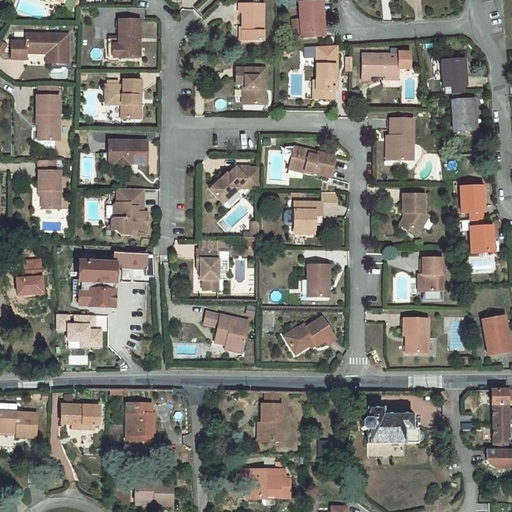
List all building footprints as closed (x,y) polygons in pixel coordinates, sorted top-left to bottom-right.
[(322,2),(299,3),(300,19),(301,36),(301,38),(323,37),(322,2)] [(264,5),(239,4),(238,13),(242,13),(242,28),(242,41),(263,41),(264,5)] [(300,19),(291,19),(292,37),(301,36),(300,19)] [(140,20),(118,20),(118,39),(108,39),(108,61),(119,60),(119,58),(140,58),(140,42),(137,42),(137,38),(140,38),(140,20)] [(25,42),(11,42),(11,60),(26,60),(26,53),(26,48),(46,49),(46,54),(46,64),(68,64),(68,35),(25,35),(25,42)] [(370,81),(370,76),(384,76),(398,77),(398,69),(410,69),(410,53),(398,52),(398,55),(362,55),(361,81),(370,81)] [(337,59),(317,59),(316,81),(316,91),(319,91),(318,99),(333,99),(334,91),(337,91),(337,79),(334,79),(334,76),(337,76),(337,59)] [(464,60),(441,62),(443,87),(451,87),(452,94),(465,93),(465,86),(466,86),(464,60)] [(265,69),(236,69),(235,82),(244,82),(244,105),(265,105),(265,69)] [(117,81),(108,81),(107,85),(105,85),(105,104),(121,105),(121,119),(132,119),(132,114),(140,114),(140,105),(138,105),(138,97),(141,97),(141,81),(123,80),(123,85),(117,85),(117,81)] [(57,86),(39,86),(39,96),(36,96),(36,126),(40,126),(40,142),(59,142),(59,96),(57,96),(57,86)] [(466,101),(465,93),(452,94),(452,102),(466,101)] [(452,102),(451,102),(453,132),(476,130),(474,100),(466,101),(452,102)] [(413,119),(390,119),(390,137),(390,161),(413,161),(413,119)] [(147,142),(108,141),(108,161),(118,161),(118,164),(129,164),(147,164),(147,142)] [(309,151),(296,148),(294,156),(292,156),(289,165),(304,169),(303,173),(303,174),(314,177),(315,174),(330,178),(335,157),(318,153),(317,157),(308,155),(309,151)] [(55,161),(38,161),(38,191),(41,191),(41,197),(41,210),(60,210),(60,172),(55,172),(55,161)] [(215,184),(209,190),(222,204),(239,188),(259,188),(259,168),(235,168),(227,175),(226,174),(220,180),(215,184)] [(484,227),(483,212),(484,212),(482,187),(460,188),(461,213),(470,213),(471,228),(470,228),(471,253),(493,252),(492,227),(484,227)] [(143,190),(116,190),(116,204),(115,204),(113,207),(113,220),(111,222),(111,230),(115,231),(120,236),(133,236),(133,231),(147,231),(147,213),(143,213),(137,212),(137,208),(143,208),(143,190)] [(336,193),(321,193),(321,203),(322,203),(322,205),(336,205),(336,193)] [(425,195),(402,195),(402,213),(404,213),(404,216),(398,226),(407,231),(408,227),(419,234),(429,216),(425,213),(425,195)] [(321,203),(294,203),(293,230),(314,231),(314,226),(314,217),(321,217),(322,205),(322,203),(321,203)] [(259,241),(259,223),(251,223),(252,234),(249,234),(249,241),(259,241)] [(419,234),(408,227),(407,231),(417,237),(419,234)] [(202,291),(217,291),(218,250),(228,250),(228,241),(199,241),(199,250),(196,250),(196,260),(200,260),(200,270),(200,280),(202,280),(202,291)] [(147,255),(121,254),(121,267),(121,269),(147,270),(147,255)] [(82,264),(79,263),(78,281),(73,281),(72,296),(77,296),(77,304),(79,306),(112,307),(113,267),(113,261),(95,260),(95,264),(94,264),(94,256),(82,255),(82,264)] [(442,259),(422,259),(422,275),(422,292),(442,292),(442,259)] [(329,266),(307,265),(306,298),(327,298),(327,286),(329,286),(329,266)] [(248,322),(206,313),(203,323),(217,327),(215,335),(227,338),(225,346),(224,350),(241,354),(248,322)] [(100,347),(100,331),(88,332),(88,327),(94,327),(94,316),(75,316),(74,326),(69,326),(69,316),(58,315),(57,331),(68,331),(67,342),(81,342),(81,347),(100,347)] [(510,351),(504,317),(481,321),(488,355),(510,351)] [(303,325),(296,330),(298,333),(288,339),(292,345),(289,346),(295,355),(314,342),(317,346),(324,341),(332,336),(321,318),(305,328),(303,325)] [(427,319),(403,319),(402,336),(405,336),(407,336),(407,354),(427,354),(427,319)] [(296,330),(284,338),(289,346),(292,345),(288,339),(298,333),(296,330)] [(227,338),(215,335),(214,343),(225,346),(227,338)] [(335,339),(332,336),(324,341),(327,345),(335,339)] [(376,364),(372,356),(367,358),(371,366),(376,364)] [(511,409),(507,410),(507,400),(511,400),(511,390),(507,390),(491,390),(492,405),(493,405),(493,451),(486,451),(486,461),(489,465),(493,468),(511,467),(511,450),(507,451),(508,431),(511,431),(511,409)] [(151,405),(126,404),(125,441),(134,442),(135,436),(150,436),(151,414),(151,405)] [(281,405),(261,405),(261,424),(260,442),(281,443),(281,405)] [(98,407),(61,406),(60,424),(77,425),(81,425),(81,429),(93,430),(93,427),(95,425),(98,426),(98,407)] [(383,408),(366,409),(366,419),(363,419),(359,422),(359,428),(362,431),(367,431),(367,445),(404,445),(404,444),(418,444),(418,443),(418,430),(418,429),(412,429),(412,414),(383,414),(383,408)] [(36,414),(0,413),(0,432),(16,433),(16,436),(15,437),(35,438),(36,414)] [(154,414),(151,414),(150,436),(135,436),(134,442),(153,442),(154,414)] [(285,470),(246,469),(245,483),(245,499),(265,500),(265,498),(265,496),(274,496),(274,498),(290,498),(290,480),(285,479),(285,470)] [(172,484),(134,483),(134,502),(154,503),(153,506),(171,507),(172,484)]
